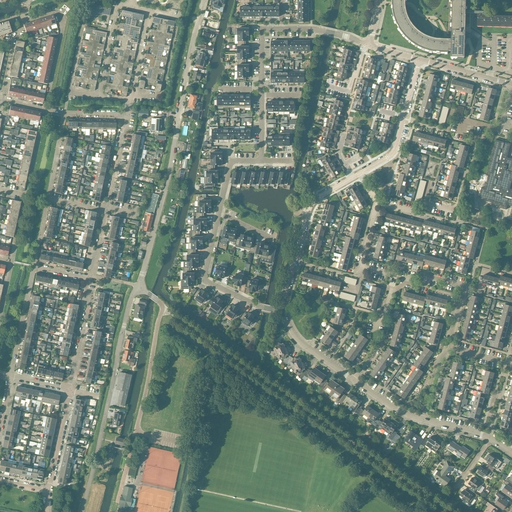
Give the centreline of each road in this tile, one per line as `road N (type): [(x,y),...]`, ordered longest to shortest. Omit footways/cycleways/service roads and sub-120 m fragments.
road 1 (residential): [(137,286),(203,0)]
road 2 (residential): [(421,419),(464,286),(421,274),(391,290),(380,314)]
road 3 (residential): [(137,286),(162,306),(116,505)]
road 4 (residential): [(81,511),(137,286)]
road 5 (residential): [(88,279),(127,114)]
road 6 (residential): [(283,311),(308,209),(351,178)]
road 7 (residential): [(283,311),(203,278),(218,214)]
road 8 (residential): [(359,173),(394,150),(419,59)]
